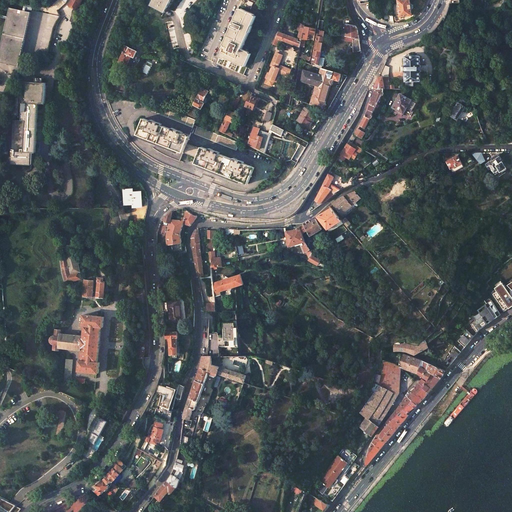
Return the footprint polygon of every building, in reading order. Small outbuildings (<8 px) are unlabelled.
[(72,0),(69,5),(77,9),(82,0),(72,0)] [(153,0),(151,5),(165,12),(170,0),(153,0)] [(399,12),(400,18),(412,16),(411,10),(412,9),(413,8),(413,5),(412,4),(410,4),(409,0),(397,0),(399,8),(398,8),(398,9),(398,11),(399,12)] [(10,8),(0,53),(0,62),(19,66),(31,12),(10,8)] [(251,13),(241,9),(236,19),(235,19),(231,28),(232,29),(220,56),(243,66),(249,52),(240,48),(255,15),(251,13)] [(298,38),(277,32),(275,38),(282,41),(300,47),(301,41),(302,38),(305,26),(304,26),(305,25),(302,24),(298,38)] [(356,25),(345,24),(346,31),(342,31),(342,33),(340,33),(340,35),(342,35),(349,37),(360,40),(359,38),(357,28),(356,25)] [(316,29),(305,26),(302,38),(301,41),(305,42),(307,33),(315,34),(316,29)] [(321,30),(318,29),(317,36),(313,56),(312,62),(319,64),(320,57),(321,57),(321,56),(324,37),(325,31),(321,30)] [(135,38),(127,34),(124,41),(132,44),(135,38)] [(360,40),(349,37),(348,41),(353,42),(354,52),(361,51),(361,49),(360,40)] [(137,52),(125,46),(121,54),(123,55),(119,62),(129,67),(137,52)] [(274,67),(273,69),(272,68),(270,73),(271,74),(269,78),(275,81),(279,72),(281,73),(289,76),(291,69),(279,65),(283,55),(276,53),(271,66),(274,67)] [(420,56),(405,56),(405,66),(404,66),(404,72),(405,72),(405,81),(420,81),(420,72),(421,72),(421,65),(420,65),(420,56)] [(346,71),(324,63),(323,66),(322,68),(341,74),(345,75),(346,71)] [(389,67),(384,65),(378,79),(375,87),(375,88),(384,89),(395,89),(395,85),(389,86),(389,78),(389,67)] [(320,75),(299,68),(296,79),(317,85),(311,105),(324,109),(325,109),(326,104),(325,104),(331,84),(333,80),(332,80),(332,79),(339,81),(341,74),(322,68),(320,75)] [(214,74),(211,73),(194,105),(202,109),(205,103),(203,102),(208,91),(206,90),(214,74)] [(502,75),(494,78),(498,91),(506,89),(502,75)] [(43,131),(37,131),(38,104),(45,104),(46,83),(27,82),(26,101),(28,101),(27,103),(23,103),(22,121),(14,120),(12,149),(15,149),(15,151),(12,151),(12,164),(32,165),(32,157),(38,158),(38,153),(42,153),(43,131)] [(384,89),(375,88),(374,90),(370,104),(369,103),(367,109),(366,114),(359,125),(365,129),(370,119),(372,118),(373,116),(372,115),(376,107),(378,107),(379,105),(378,103),(381,95),(382,96),(383,95),(384,93),(384,91),(384,89)] [(411,100),(400,94),(393,107),(398,110),(397,112),(403,115),(404,112),(406,113),(411,106),(409,104),(411,100)] [(240,98),(236,96),(230,109),(233,111),(240,98)] [(257,99),(251,96),(246,105),(253,108),(257,99)] [(455,119),(457,121),(465,106),(458,102),(450,115),(455,118),(455,119)] [(196,120),(153,103),(152,105),(150,111),(193,127),(194,125),(196,120)] [(315,113),(305,107),(297,120),(309,127),(313,121),(311,119),(315,113)] [(236,114),(229,111),(220,130),(232,137),(233,134),(226,131),(231,122),(232,123),(236,114)] [(270,119),(272,113),(267,111),(264,120),(269,121),(270,119)] [(151,121),(144,118),(137,135),(176,150),(172,158),(180,161),(183,153),(197,158),(195,163),(248,184),(254,167),(244,163),(244,162),(233,158),(233,159),(219,154),(220,153),(209,148),(209,150),(201,147),(200,150),(195,147),(187,143),(190,136),(182,133),(183,132),(172,128),(172,129),(161,125),(162,124),(151,120),(151,121)] [(284,130),(273,124),(270,130),(281,136),(284,130)] [(240,143),(197,126),(194,134),(237,150),(240,143)] [(243,139),(243,142),(250,146),(253,148),(257,135),(259,136),(261,130),(259,130),(260,129),(254,127),(250,141),(243,139)] [(365,133),(357,128),(354,133),(355,134),(362,138),(365,133)] [(265,131),(261,130),(259,136),(257,135),(253,148),(277,160),(279,157),(275,155),(260,147),(263,137),(265,131)] [(351,143),(349,141),(341,153),(338,158),(345,162),(348,157),(349,159),(351,157),(353,158),(355,158),(357,155),(356,153),(359,155),(363,149),(357,146),(351,143)] [(384,156),(370,148),(367,152),(386,163),(388,159),(383,156),(384,156)] [(477,153),(472,153),(479,161),(481,164),(485,161),(481,153),(477,153)] [(458,155),(447,162),(453,173),(464,166),(458,155)] [(493,160),(487,164),(490,169),(491,168),(495,174),(495,173),(496,175),(501,171),(502,172),(507,169),(506,168),(500,159),(501,159),(501,158),(499,155),(498,155),(493,158),(493,159),(493,160)] [(328,174),(315,200),(321,204),(335,194),(337,193),(341,191),(330,185),(334,177),(328,174)] [(124,190),(125,205),(133,204),(133,207),(142,207),(141,192),(133,192),(133,189),(124,190)] [(335,200),(333,203),(333,204),(341,214),(361,197),(354,191),(342,196),(339,198),(335,200)] [(328,229),(342,220),(331,208),(324,212),(317,217),(318,218),(328,229)] [(180,234),(184,223),(191,225),(198,216),(197,215),(197,216),(194,215),(187,210),(184,218),(182,218),(182,220),(177,220),(170,219),(172,211),(170,213),(168,214),(167,215),(165,216),(164,218),(165,220),(164,222),(169,223),(167,236),(167,245),(182,243),(180,234)] [(347,218),(343,221),(350,229),(353,226),(347,218)] [(310,222),(305,226),(307,230),(310,236),(323,229),(316,219),(310,222)] [(286,231),(289,246),(302,243),(307,252),(310,250),(305,242),(305,241),(302,234),(307,230),(305,226),(304,224),(294,230),(290,230),(286,231)] [(228,228),(225,236),(231,238),(232,233),(234,233),(233,229),(230,228),(228,228)] [(198,229),(196,229),(191,238),(196,271),(198,276),(203,275),(198,229)] [(212,243),(208,243),(210,265),(211,265),(215,265),(216,267),(222,267),(220,259),(220,257),(215,258),(215,251),(213,251),(212,243)] [(75,253),(59,257),(61,272),(64,283),(81,279),(75,253)] [(321,260),(312,255),(309,260),(318,265),(321,260)] [(231,289),(242,285),(239,275),(227,278),(225,276),(224,280),(213,283),(214,294),(215,297),(221,295),(220,292),(227,290),(230,292),(231,289)] [(104,278),(98,277),(97,297),(104,298),(105,281),(104,281),(104,278)] [(94,281),(84,280),(83,295),(88,296),(88,297),(93,297),(94,281)] [(511,306),(511,296),(509,293),(503,283),(495,288),(497,291),(493,294),(504,309),(508,306),(510,309),(511,306)] [(162,302),(163,312),(169,312),(170,322),(182,321),(180,300),(172,300),(172,301),(162,302)] [(446,360),(451,364),(457,357),(461,351),(465,347),(469,342),(473,338),(474,336),(479,330),(484,327),(488,324),(490,323),(495,319),(500,315),(491,301),(478,309),(482,316),(471,324),(469,327),(467,330),(458,341),(459,342),(456,347),(450,353),(452,354),(446,360)] [(206,311),(217,311),(217,303),(206,303),(206,311)] [(82,350),(70,349),(70,351),(82,352),(81,361),(79,360),(78,371),(97,373),(99,373),(100,362),(98,362),(101,327),(103,327),(104,317),(83,315),(82,325),(85,326),(83,339),(82,350)] [(224,337),(224,348),(236,349),(236,342),(238,342),(239,330),(237,330),(237,325),(225,325),(225,334),(225,335),(226,335),(226,337),(224,337)] [(166,333),(167,338),(169,338),(170,354),(178,354),(177,337),(178,337),(178,332),(175,332),(175,328),(165,328),(165,333),(166,333)] [(82,350),(83,339),(82,338),(82,336),(60,334),(60,330),(55,329),(55,330),(54,330),(53,336),(52,336),(51,337),(50,339),(49,340),(50,341),(50,342),(51,343),(52,344),(52,350),(58,351),(59,348),(70,349),(82,350)] [(209,334),(207,357),(211,357),(219,357),(219,348),(224,348),(224,337),(220,337),(220,335),(209,334)] [(393,344),(393,351),(399,351),(406,352),(414,355),(416,345),(414,345),(412,345),(407,344),(406,343),(400,345),(399,345),(393,344)] [(420,367),(422,361),(408,356),(404,355),(401,355),(399,366),(418,373),(420,367)] [(212,365),(211,357),(207,357),(202,357),(202,362),(200,368),(217,373),(222,375),(244,382),(246,376),(212,365)] [(66,359),(64,382),(70,383),(71,381),(73,359),(66,359)] [(381,372),(377,385),(379,386),(397,393),(399,366),(381,360),(381,361),(382,362),(383,365),(382,367),(381,372)] [(433,365),(422,361),(420,367),(441,378),(443,375),(446,371),(433,365)] [(422,386),(429,393),(441,378),(420,367),(418,373),(428,379),(426,381),(422,379),(419,383),(422,385),(422,386)] [(216,374),(217,373),(200,368),(192,390),(200,393),(202,389),(208,372),(216,374)] [(419,383),(408,397),(417,405),(418,406),(421,403),(421,402),(429,393),(422,386),(422,385),(419,383)] [(180,385),(179,384),(177,390),(167,387),(161,406),(170,408),(173,396),(176,397),(181,399),(184,386),(180,385)] [(469,387),(443,420),(443,423),(445,425),(448,424),(476,388),(475,386),(474,385),(471,385),(469,387)] [(365,417),(359,426),(372,436),(379,426),(377,425),(397,393),(379,386),(359,413),(365,417)] [(194,411),(199,397),(200,393),(192,390),(184,410),(183,419),(188,420),(189,420),(193,410),(194,411)] [(418,406),(417,405),(408,397),(406,398),(387,422),(377,434),(369,449),(366,465),(367,466),(400,426),(409,415),(418,406)] [(92,424),(90,429),(99,435),(106,421),(97,416),(92,424)] [(164,430),(154,428),(152,436),(165,439),(166,433),(163,433),(164,430)] [(322,493),(327,487),(329,488),(348,463),(338,455),(319,480),(321,482),(316,489),(322,493)] [(127,466),(120,460),(115,467),(107,476),(112,481),(113,481),(127,466)] [(183,465),(176,462),(174,468),(174,469),(182,471),(183,465)] [(179,480),(171,474),(171,475),(166,481),(177,487),(179,480)] [(350,478),(344,474),(327,496),(333,501),(350,478)] [(112,481),(107,476),(102,481),(96,485),(98,488),(94,491),(99,495),(111,486),(110,486),(111,485),(112,485),(112,484),(112,483),(111,483),(112,481)] [(177,487),(166,481),(154,496),(153,497),(160,502),(169,492),(171,495),(177,487)] [(33,493),(25,499),(29,502),(36,496),(33,493)] [(330,502),(327,500),(328,498),(324,496),(321,500),(328,504),(330,502)] [(328,504),(321,500),(315,497),(311,503),(324,510),(328,504)] [(0,511),(18,511),(21,509),(18,508),(16,506),(17,506),(15,504),(14,505),(15,506),(11,511),(5,507),(8,503),(0,498),(0,511)] [(14,505),(8,503),(5,507),(11,511),(15,506),(14,505)]
